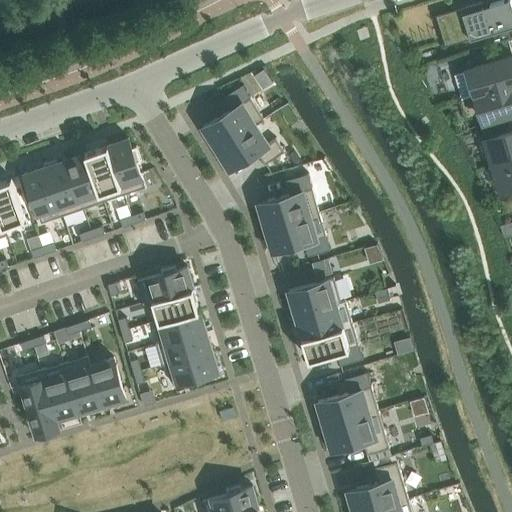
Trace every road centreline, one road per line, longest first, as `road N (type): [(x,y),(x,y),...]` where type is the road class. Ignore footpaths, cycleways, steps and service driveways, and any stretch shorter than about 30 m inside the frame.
road 1 (residential): [(220,228),(309,511)]
road 2 (residential): [(0,307),(220,228)]
road 3 (residential): [(133,83),(220,228)]
road 4 (tertiary): [(284,18),(133,83)]
road 5 (tertiary): [(133,83),(0,131)]
